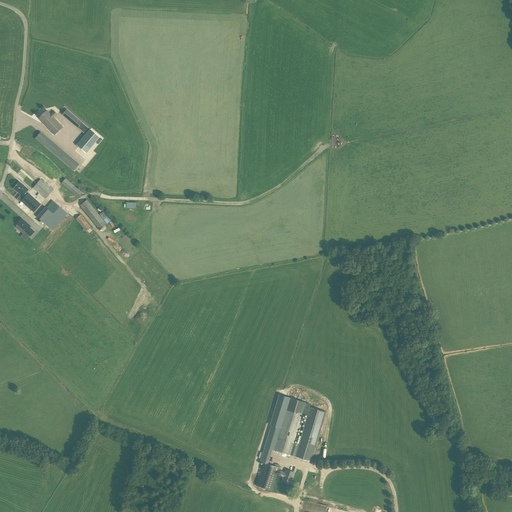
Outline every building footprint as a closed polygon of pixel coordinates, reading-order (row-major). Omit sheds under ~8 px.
[(67,109),(63,114),(78,126),(82,122),(67,109)] [(39,118),(55,135),(63,127),(53,117),(57,114),(54,111),(50,114),(47,110),(39,118)] [(87,133),(77,145),(86,152),(100,137),(87,126),(84,131),(87,133)] [(40,133),(35,138),(39,142),(44,136),(40,133)] [(25,164),(22,168),(35,180),(38,176),(25,164)] [(61,183),(78,197),(82,192),(65,178),(61,183)] [(40,179),(33,188),(46,199),(53,190),(40,179)] [(25,197),(27,194),(26,193),(29,190),(19,182),(13,188),(23,196),(25,197)] [(27,194),(25,197),(21,201),(34,212),(41,204),(28,193),(27,194)] [(99,230),(107,224),(112,220),(104,211),(99,215),(87,200),(80,205),(99,230)] [(53,231),(68,214),(53,201),(38,218),(53,231)] [(75,219),(86,231),(91,227),(81,214),(75,219)] [(25,232),(30,236),(34,232),(29,227),(30,227),(21,219),(17,224),(17,225),(17,226),(17,227),(17,228),(24,233),(25,232)] [(281,429),(274,450),(312,461),(326,412),(310,407),(299,444),(294,443),(294,442),(306,403),(290,398),(281,429)] [(266,444),(265,448),(273,450),(274,450),(281,429),(271,426),(266,444)] [(264,463),(256,486),(272,491),(277,476),(279,471),(279,468),(268,464),(264,463)] [(284,477),(282,482),(291,484),(295,472),(286,470),(285,473),(279,471),(277,476),(284,477)]
